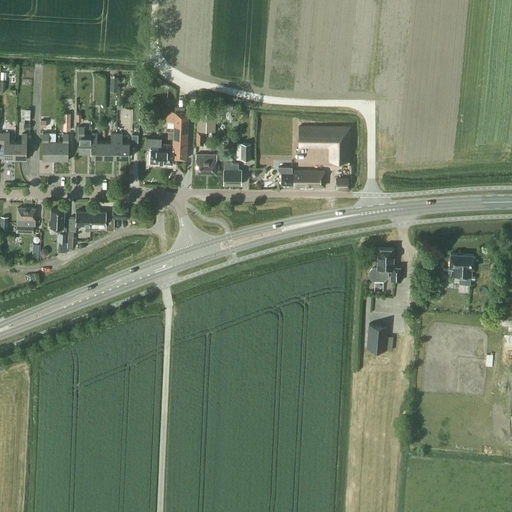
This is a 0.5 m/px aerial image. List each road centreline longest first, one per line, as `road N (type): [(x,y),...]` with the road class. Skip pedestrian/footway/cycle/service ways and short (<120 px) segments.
road 1 (unclassified): [(369,195),(370,115),(360,104),(180,86),(150,64),(152,0)]
road 2 (primary): [(0,335),(197,261)]
road 3 (primary): [(193,247),(0,324)]
road 4 (residential): [(352,195),(192,192),(175,202)]
road 5 (unclassified): [(175,202),(0,191)]
road 6 (primary): [(361,213),(281,222),(193,247)]
road 7 (primary): [(197,261),(361,213)]
road 8 (primary): [(511,204),(361,213)]
